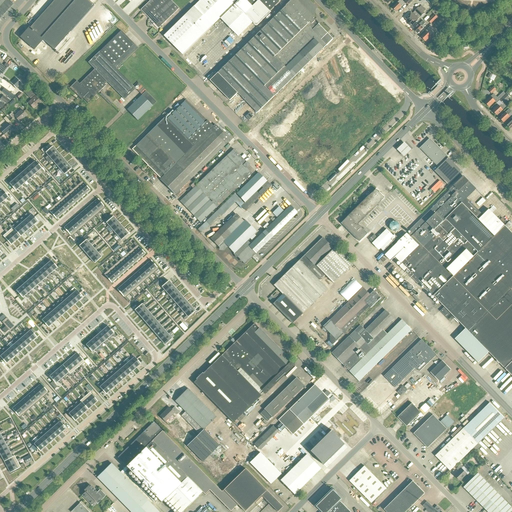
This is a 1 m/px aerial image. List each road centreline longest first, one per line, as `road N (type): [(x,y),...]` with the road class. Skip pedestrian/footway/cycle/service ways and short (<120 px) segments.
road 1 (primary): [(16,511),(244,288)]
road 2 (unclassified): [(39,511),(254,299)]
road 3 (residential): [(318,215),(107,0)]
road 4 (residential): [(0,496),(155,362),(107,305)]
road 5 (unclassified): [(511,413),(318,215)]
road 6 (residential): [(233,276),(61,102)]
road 7 (unclassified): [(254,299),(379,426)]
road 8 (tertiary): [(424,111),(317,0)]
road 9 (primary): [(318,215),(424,111)]
road 10 (residential): [(103,186),(0,275)]
road 11 (residential): [(0,397),(103,308)]
road 12 (unclassified): [(511,199),(424,111)]
road 13 (unclassified): [(379,426),(293,511)]
road 14 (unclassified): [(379,426),(464,511)]
